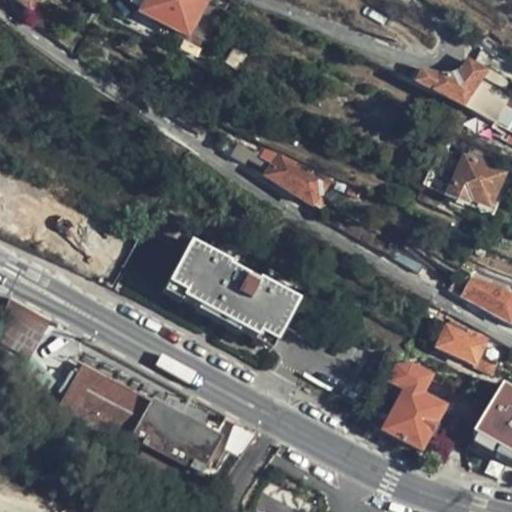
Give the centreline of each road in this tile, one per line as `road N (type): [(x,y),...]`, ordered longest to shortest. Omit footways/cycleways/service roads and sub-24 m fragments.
road 1 (residential): [(511,339),(265,195),(0,6)]
road 2 (secondary): [(485,511),(391,480),(0,268)]
road 3 (residential): [(243,0),(414,64),(435,63),(449,50),(443,31),(404,0)]
